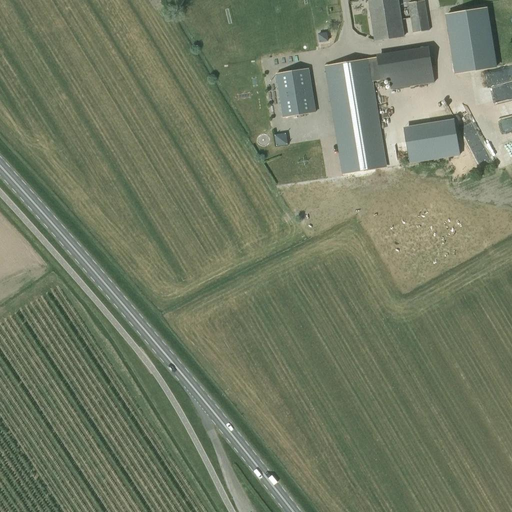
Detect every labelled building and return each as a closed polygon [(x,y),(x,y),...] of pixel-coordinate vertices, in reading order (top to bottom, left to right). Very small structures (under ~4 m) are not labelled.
[(367,0),(374,42),(404,37),(398,0),(367,0)] [(425,1),(408,4),(413,33),(429,31),(425,1)] [(488,7),(446,13),(456,74),(497,68),(488,7)] [(326,32),(317,33),(318,42),(327,41),(326,32)] [(431,83),(425,49),(326,66),(336,129),(378,122),(372,82),(381,81),(389,80),(391,89),(431,83)] [(309,69),(276,74),(283,118),(316,113),(309,69)] [(378,122),(336,129),(343,174),(385,167),(378,122)]
